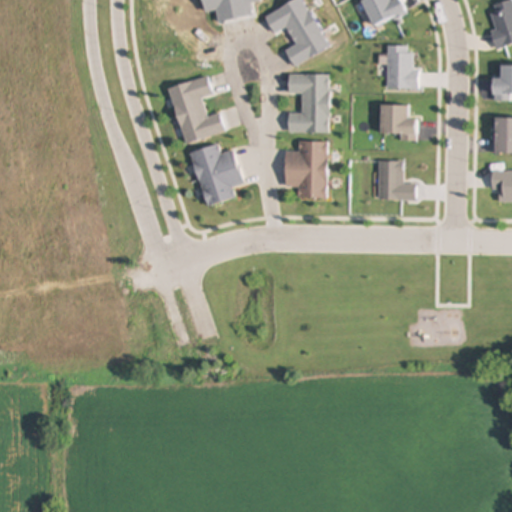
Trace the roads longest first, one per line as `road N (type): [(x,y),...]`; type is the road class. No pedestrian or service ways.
road 1 (residential): [(134,283),(256,241),(511,245)]
road 2 (residential): [(90,0),(104,102),(163,272)]
road 3 (residential): [(185,262),(129,85),(119,0)]
road 4 (residential): [(454,244),(457,44),(444,0)]
